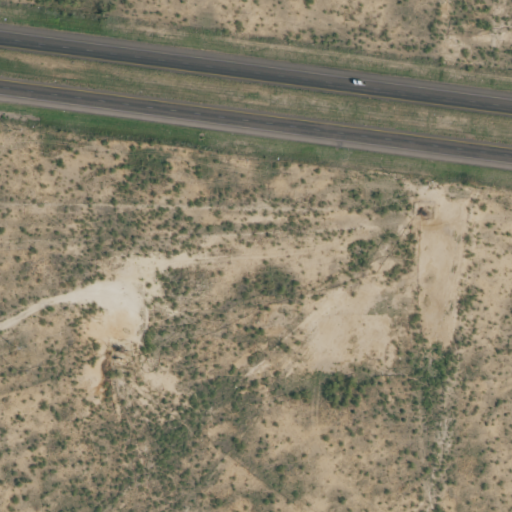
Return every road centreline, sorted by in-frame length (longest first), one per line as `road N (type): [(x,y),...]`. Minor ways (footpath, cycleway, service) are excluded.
road 1 (primary): [(0,88),(511,157)]
road 2 (primary): [(511,108),(0,39)]
